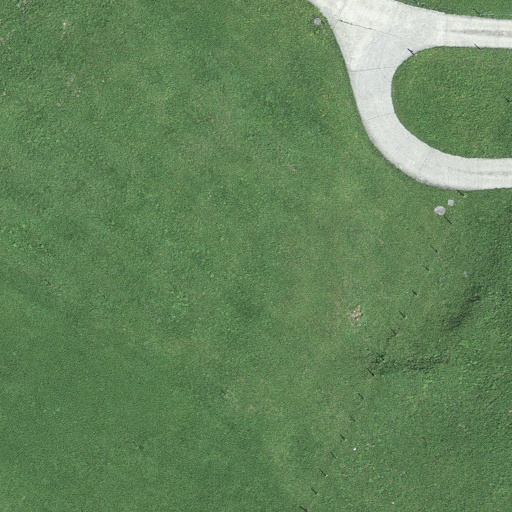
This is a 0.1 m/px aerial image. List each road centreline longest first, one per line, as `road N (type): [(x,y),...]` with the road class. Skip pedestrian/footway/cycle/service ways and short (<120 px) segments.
road 1 (track): [(367,23),(380,115),(394,144),(433,168),(511,173)]
road 2 (track): [(511,32),(367,23)]
